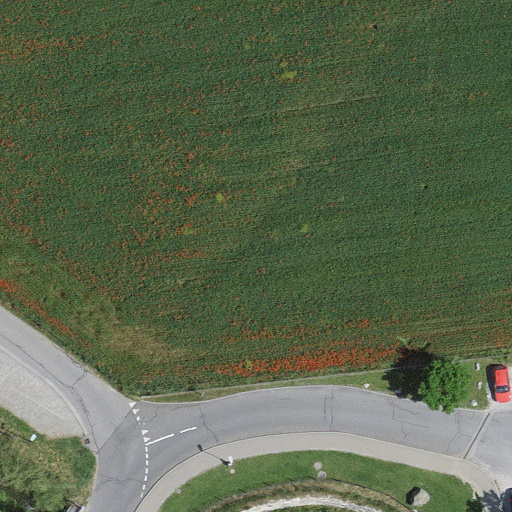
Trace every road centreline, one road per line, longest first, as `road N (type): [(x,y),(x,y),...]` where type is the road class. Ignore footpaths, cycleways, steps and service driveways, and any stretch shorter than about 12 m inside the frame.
road 1 (residential): [(122,467),(252,429),(338,422),(511,438)]
road 2 (residential): [(122,467),(95,406),(0,332)]
